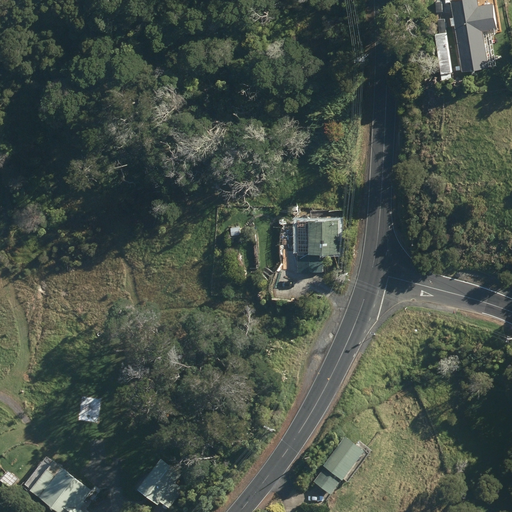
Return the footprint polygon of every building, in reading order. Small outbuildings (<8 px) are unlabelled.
[(454,0),(465,70),(491,66),(485,30),(496,28),(499,28),(495,1),(481,4),(480,0),(454,0)] [(451,30),(441,31),(443,48),(452,47),(451,30)] [(310,219),(294,219),(294,253),(297,253),(297,272),(323,272),(323,255),(343,255),(343,238),(341,238),(341,218),(327,218),(327,210),(310,210),(310,219)] [(316,479),(332,491),(343,477),(344,477),(365,448),(347,434),(325,463),(327,464),(316,479)] [(163,461),(140,493),(159,507),(162,504),(170,510),(184,491),(177,484),(183,476),(163,461)] [(57,511),(81,511),(80,511),(85,505),(83,504),(93,492),(57,463),(34,493),(57,511)] [(18,484),(5,476),(0,483),(0,485),(12,493),(18,484)]
